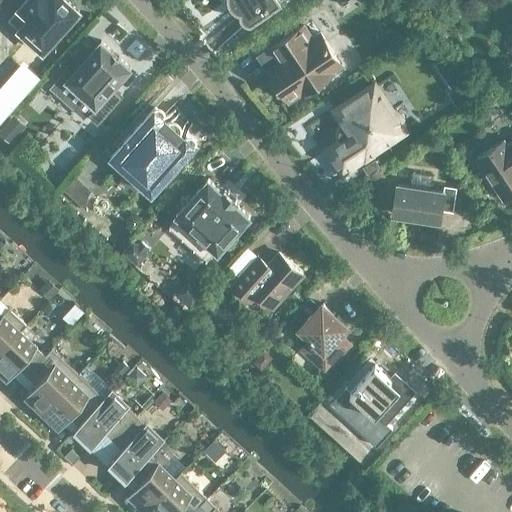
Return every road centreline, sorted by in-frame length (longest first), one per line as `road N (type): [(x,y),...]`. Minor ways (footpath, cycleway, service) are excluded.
road 1 (residential): [(142,0),(368,268)]
road 2 (residential): [(509,257),(368,268)]
road 3 (residential): [(368,268),(456,369)]
road 4 (residential): [(456,369),(509,257)]
